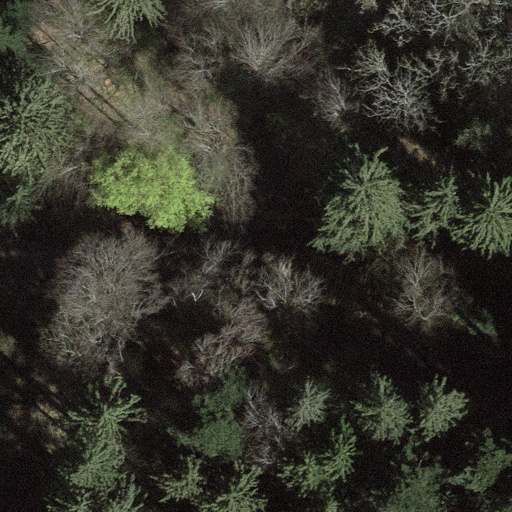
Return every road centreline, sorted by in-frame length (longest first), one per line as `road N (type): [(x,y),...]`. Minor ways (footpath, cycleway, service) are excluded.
road 1 (track): [(0,242),(221,311),(511,357)]
road 2 (track): [(223,311),(372,0)]
